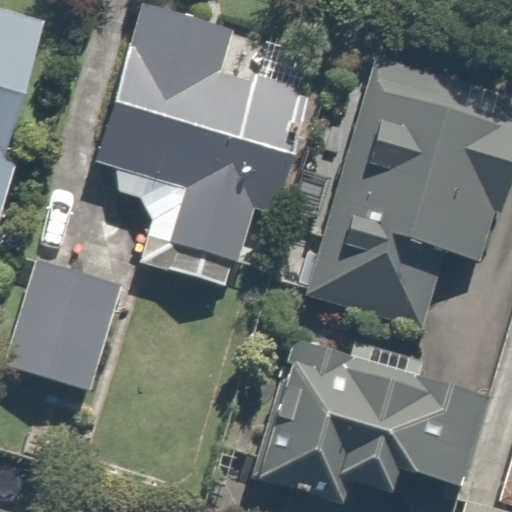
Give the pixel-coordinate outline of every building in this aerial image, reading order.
[(11,0),(0,0),(0,261),(67,31),(7,14),(11,0)] [(253,22),(171,0),(149,0),(100,182),(124,188),(120,202),(160,213),(144,272),(241,299),(261,225),(293,233),(328,105),(238,80),(253,22)] [(511,43),(389,10),(355,136),(389,146),(377,192),(342,182),(312,293),(433,326),(447,275),(474,282),(498,194),(511,197),(511,43)] [(126,295),(36,269),(4,376),(95,402),(126,295)] [(483,412),(337,360),(329,382),(305,374),(266,485),(340,511),(345,496),(374,507),(380,489),(408,499),(415,479),(454,493),(483,412)] [(511,460),(500,504),(511,507),(511,460)]
